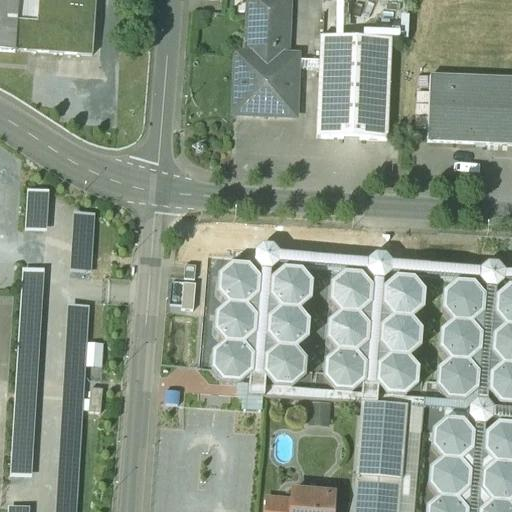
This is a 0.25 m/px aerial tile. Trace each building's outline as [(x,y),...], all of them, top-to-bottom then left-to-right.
[(0,0),(0,53),(14,54),(17,0),(0,0)] [(17,0),(14,52),(91,58),(95,0),(92,0),(17,0)] [(248,0),(246,58),(284,60),(286,0),(248,0)] [(390,43),(319,40),(315,140),(385,143),(390,43)] [(284,60),(246,58),(236,58),(234,116),(259,117),(258,119),(266,121),(267,117),(292,118),(294,60),(284,60)] [(511,82),(428,79),(426,145),(511,148),(511,82)] [(427,279),(428,270),(391,266),(381,258),(374,258),(366,265),(279,257),(271,248),(262,248),(254,255),(253,265),(260,273),(260,283),(268,283),(269,275),(279,267),(365,274),(373,283),(372,291),(381,292),(383,282),(390,276),(427,279)] [(511,275),(503,276),(496,269),(485,267),(479,273),(428,270),(428,279),(454,282),(478,283),(483,293),(476,403),(467,411),(465,423),(474,430),(467,511),(473,511),(484,431),(491,424),(511,425),(511,414),(492,414),(485,404),(494,293),(501,284),(511,283),(511,275)] [(193,269),(183,268),(182,282),(192,283),(193,269)] [(247,270),(230,269),(218,279),(216,296),(227,308),(215,318),(213,335),(223,346),(240,347),(253,338),(255,321),(245,309),(256,300),(258,283),(247,270)] [(310,287),(300,274),(283,273),(270,284),(268,301),(279,312),(267,322),(265,338),(275,349),(295,351),(306,342),(307,325),(297,313),(309,304),(310,287)] [(359,279),(343,278),(330,288),(329,305),(338,317),(327,327),(326,343),(335,354),(354,357),(365,347),(367,330),(357,318),(369,308),(370,291),(359,279)] [(377,348),(388,359),(408,361),(418,351),(420,335),(409,323),(421,312),(423,296),(412,283),(395,282),(383,292),(381,309),(391,321),(379,331),(377,348)] [(454,282),(454,287),(440,296),(439,315),(449,326),(439,336),(438,355),(448,366),(436,376),(435,393),(445,404),(444,413),(443,426),(430,435),(429,453),(439,464),(428,473),(425,490),(436,502),(423,511),(467,511),(474,430),(465,423),(467,411),(476,403),(483,293),(478,283),(454,282)] [(260,283),(254,360),(262,360),(268,283),(260,283)] [(511,283),(501,284),(494,293),(485,404),(492,414),(511,414),(511,283)] [(194,288),(183,287),(180,312),(191,313),(194,288)] [(381,292),(372,291),(366,369),(375,369),(381,292)] [(210,356),(209,374),(221,388),(238,389),(248,380),(252,377),(252,360),(242,348),(222,346),(210,356)] [(264,361),(261,377),(263,380),(273,391),(290,392),(303,381),(305,363),(295,351),(275,351),(264,361)] [(322,364),(322,382),(333,396),(351,397),(360,389),(364,385),(364,369),(354,357),(334,354),(322,364)] [(261,377),(264,361),(262,360),(254,360),(252,360),(252,377),(248,380),(247,399),(360,407),(375,408),(376,398),(377,391),(374,387),(376,370),(375,369),(366,369),(364,369),(364,385),(360,389),(360,398),(351,397),(333,396),(290,392),(273,391),(263,390),(263,380),(261,377)] [(376,370),(374,387),(377,391),(383,398),(385,401),(403,402),(406,400),(416,391),(418,373),(408,361),(386,360),(376,370)] [(101,393),(89,392),(87,415),(99,417),(101,393)] [(444,413),(445,404),(406,400),(403,402),(385,401),(383,398),(376,398),(375,408),(405,410),(423,411),(444,413)] [(375,408),(360,407),(351,511),(397,511),(405,410),(375,408)] [(328,410),(311,409),(310,428),(327,429),(328,410)] [(405,410),(397,511),(415,511),(423,411),(405,410)] [(484,431),(473,511),(511,511),(508,508),(511,505),(511,425),(491,424),(484,431)] [(330,511),(332,498),(291,495),(291,504),(289,511),(330,511)] [(289,511),(291,504),(266,501),(264,511),(289,511)]
